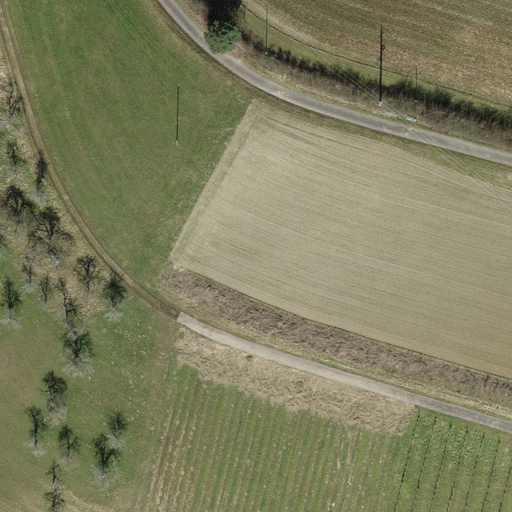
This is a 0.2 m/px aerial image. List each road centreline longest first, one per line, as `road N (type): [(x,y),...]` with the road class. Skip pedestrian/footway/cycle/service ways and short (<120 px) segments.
road 1 (track): [(511,430),(235,341),(176,315),(112,266),(61,200),(0,8)]
road 2 (track): [(511,160),(301,101),(231,61),(167,0)]
